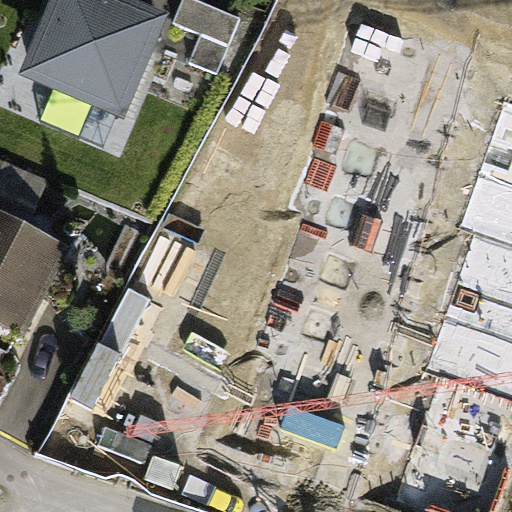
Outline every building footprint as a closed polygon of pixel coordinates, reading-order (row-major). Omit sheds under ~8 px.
[(103,0),(64,0),(25,90),(123,132),(168,28),(103,0)] [(459,127),(399,101),(366,176),(426,202),(459,127)] [(199,207),(119,389),(230,437),(310,256),(199,207)] [(511,261),(398,217),(327,398),(436,440),(407,511),(508,511),(511,504),(511,261)] [(0,226),(0,337),(31,352),(75,263),(0,226)]
